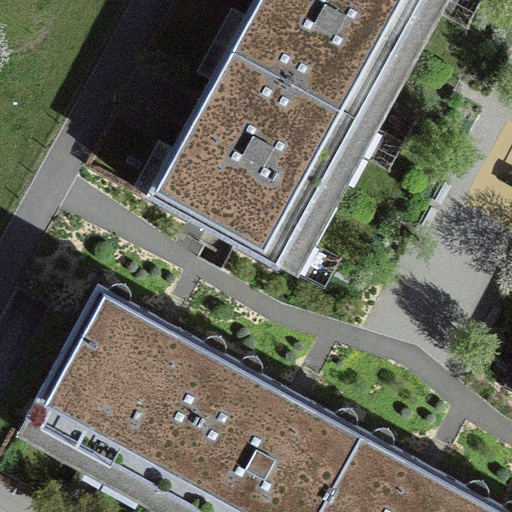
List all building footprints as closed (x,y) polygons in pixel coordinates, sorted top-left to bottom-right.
[(253,0),(228,46),(362,119),(427,0),(253,0)] [(362,119),(228,46),(188,120),(146,196),(280,269),(362,119)] [(159,489),(231,357),(161,320),(96,285),(25,417),(159,489)] [(231,357),(159,489),(201,511),(317,511),(363,428),(293,391),(231,357)] [(363,428),(317,511),(488,511),(495,500),(427,463),(363,428)] [(511,511),(511,509),(495,500),(488,511),(511,511)]
